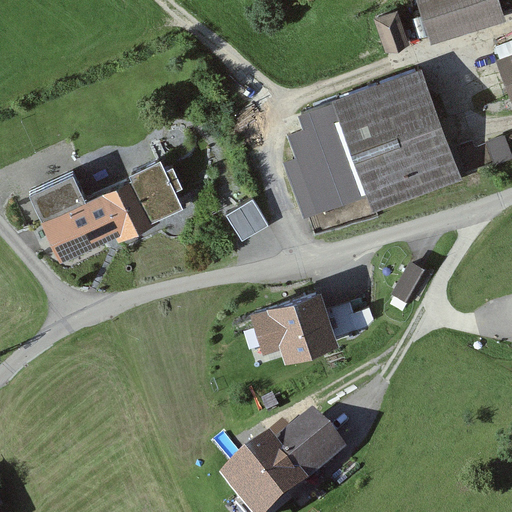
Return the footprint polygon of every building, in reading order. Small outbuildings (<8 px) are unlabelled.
[(416,0),(427,35),(499,13),(495,0),(416,0)] [(397,6),(377,12),(388,48),(408,41),(397,6)] [(511,47),(498,52),(511,96),(511,95),(511,47)] [(305,213),(365,191),(372,210),(459,178),(419,71),(299,115),(314,156),(287,166),(305,213)] [(82,197),(75,182),(69,168),(32,186),(45,214),(39,217),(58,256),(99,237),(99,238),(113,231),(95,191),(82,197)] [(132,174),(95,191),(113,231),(114,233),(152,216),(152,215),(172,206),(154,168),(134,177),(132,174)] [(253,196),(227,211),(244,239),(256,231),(270,223),(253,196)] [(391,291),(407,299),(422,271),(407,263),(391,291)] [(320,297),(256,317),(267,350),(286,344),(291,360),(335,346),(320,297)] [(339,458),(314,429),(274,463),(268,457),(233,488),(253,511),(275,511),(289,501),(339,458)]
